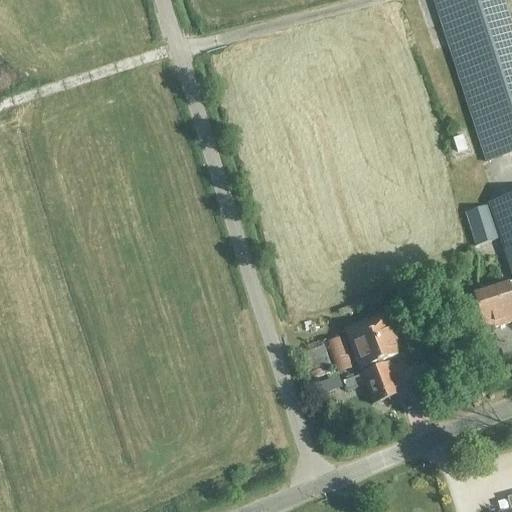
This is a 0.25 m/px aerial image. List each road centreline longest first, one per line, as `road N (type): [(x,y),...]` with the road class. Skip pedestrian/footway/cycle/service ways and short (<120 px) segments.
road 1 (unclassified): [(160,0),(315,486)]
road 2 (tertiary): [(315,486),(511,412)]
